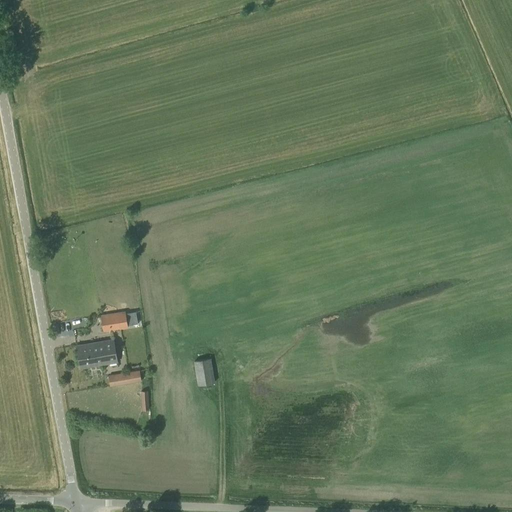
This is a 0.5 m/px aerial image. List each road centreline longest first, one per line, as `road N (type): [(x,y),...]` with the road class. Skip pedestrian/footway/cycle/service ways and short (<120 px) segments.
road 1 (unclassified): [(75,500),(0,88)]
road 2 (unclassified): [(309,511),(75,500)]
